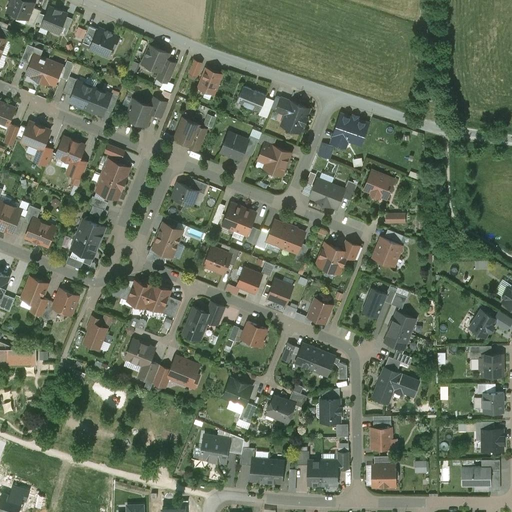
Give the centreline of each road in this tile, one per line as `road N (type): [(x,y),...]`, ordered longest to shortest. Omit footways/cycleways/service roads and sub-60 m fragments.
road 1 (residential): [(356,503),(355,367),(345,347),(136,263)]
road 2 (residential): [(85,0),(332,94)]
road 3 (residential): [(174,159),(288,206),(332,94)]
road 4 (residential): [(0,87),(151,149)]
road 5 (residential): [(356,503),(212,501)]
road 6 (residential): [(117,269),(93,283),(0,245)]
